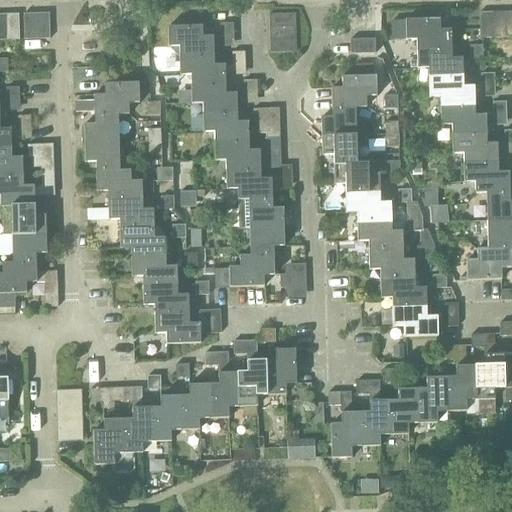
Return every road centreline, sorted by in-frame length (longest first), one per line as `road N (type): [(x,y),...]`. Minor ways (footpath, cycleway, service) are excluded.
road 1 (residential): [(71,330),(61,0)]
road 2 (residential): [(315,317),(301,137),(287,91)]
road 3 (residential): [(69,506),(68,482),(43,464),(38,331)]
